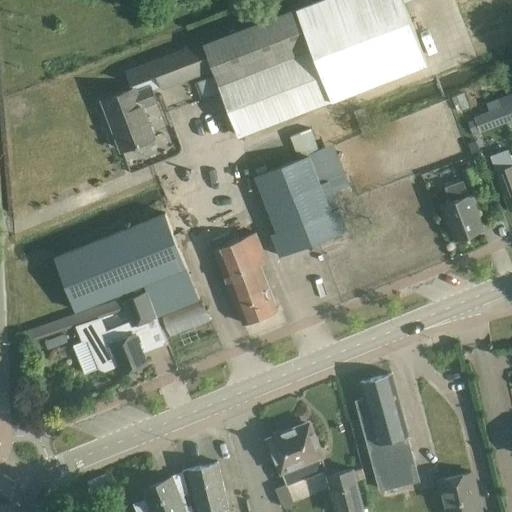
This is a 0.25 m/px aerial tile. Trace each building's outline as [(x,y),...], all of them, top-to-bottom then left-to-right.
[(427,63),(404,1),(403,0),(314,0),(296,7),(203,42),(202,40),(124,70),(132,89),(103,100),(121,149),(153,137),(142,108),(158,102),(153,89),(161,86),(162,90),(214,70),(219,83),(218,84),(239,136),(332,100),(427,63)] [(481,132),(508,121),(502,106),(475,117),(481,132)] [(319,151),(310,128),(290,136),(298,158),(254,175),(276,231),(271,234),(279,256),(348,229),(329,180),(343,175),(332,146),(319,151)] [(474,165),(461,170),(467,185),(480,179),(474,165)] [(511,208),(511,165),(496,172),(509,210),(511,208)] [(444,186),(450,202),(442,205),(455,239),(483,228),(471,194),(468,195),(462,179),(444,186)] [(30,341),(76,327),(82,342),(88,340),(101,371),(119,364),(123,372),(148,362),(135,332),(143,328),(146,322),(145,319),(198,298),(186,267),(165,212),(54,256),(75,311),(144,284),(147,290),(124,299),(123,297),(25,330),(30,341)] [(256,232),(214,248),(243,322),(277,309),(260,264),(267,261),(256,232)] [(405,436),(409,435),(392,374),(361,382),(366,399),(358,402),(375,462),(364,465),(371,491),(395,484),(399,498),(418,493),(415,480),(417,480),(405,436)] [(269,438),(283,472),(288,484),(304,477),(305,479),(326,471),(320,456),(323,455),(309,422),(269,438)] [(229,511),(229,507),(218,462),(189,470),(199,511),(229,511)] [(355,467),(327,474),(336,511),(355,511),(365,509),(355,467)] [(474,470),(436,478),(443,511),(480,511),(483,511),(474,470)] [(186,511),(171,476),(145,487),(150,498),(137,504),(140,511),(186,511)] [(275,489),(280,501),(287,507),(294,505),(287,484),(275,489)] [(412,497),(414,511),(430,511),(427,495),(412,497)]
